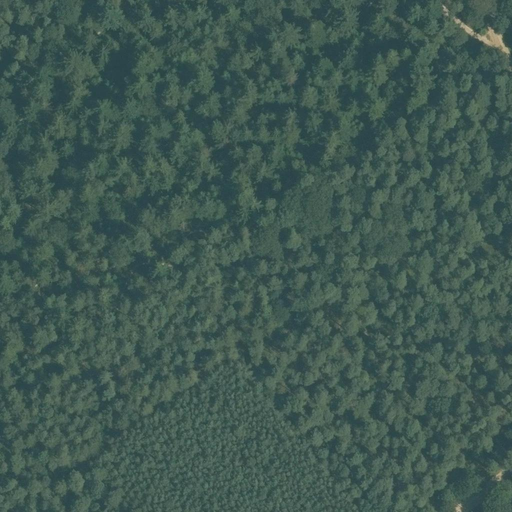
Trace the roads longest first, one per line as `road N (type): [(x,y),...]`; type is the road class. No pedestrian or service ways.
road 1 (track): [(0,429),(32,476),(60,477),(511,169)]
road 2 (track): [(157,0),(91,38),(72,80),(0,133)]
road 3 (track): [(373,0),(348,20),(301,32),(191,0)]
